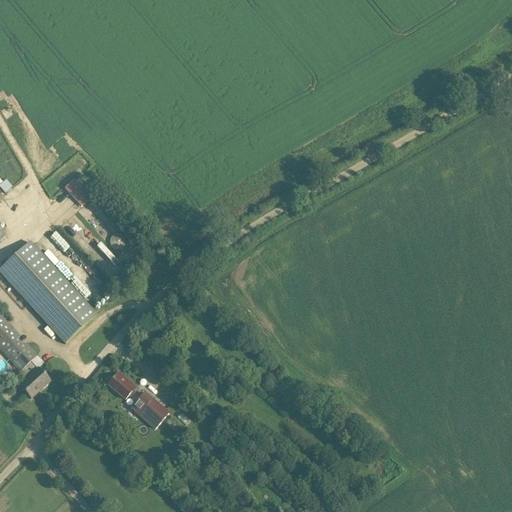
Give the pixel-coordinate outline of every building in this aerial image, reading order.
[(0,187),(5,193),(12,186),(7,180),(0,185),(0,187)] [(73,181),(64,189),(81,208),(90,199),(73,181)] [(113,235),(113,244),(125,244),(125,236),(113,235)] [(0,270),(0,273),(65,345),(96,317),(29,244),(0,270)] [(0,316),(0,350),(27,380),(19,387),(24,393),(31,400),(50,383),(38,370),(35,372),(29,365),(37,357),(26,345),(24,346),(18,340),(20,338),(0,316)] [(128,398),(135,404),(143,395),(118,374),(108,386),(125,400),(128,398)] [(282,399),(288,386),(265,377),(260,389),(282,399)] [(168,415),(144,394),(143,395),(135,404),(131,409),(155,430),(168,415)]
